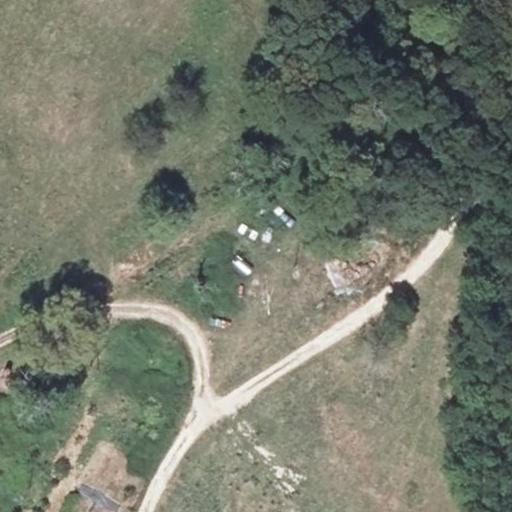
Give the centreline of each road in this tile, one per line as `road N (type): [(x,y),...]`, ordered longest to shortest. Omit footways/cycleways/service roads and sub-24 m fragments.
road 1 (track): [(149,511),(191,428),(362,317),(422,264),(462,211),(467,149),(443,0)]
road 2 (track): [(387,0),(383,61),(337,127),(64,314),(0,342)]
road 3 (track): [(64,314),(127,310),(187,321),(200,386),(191,428)]
